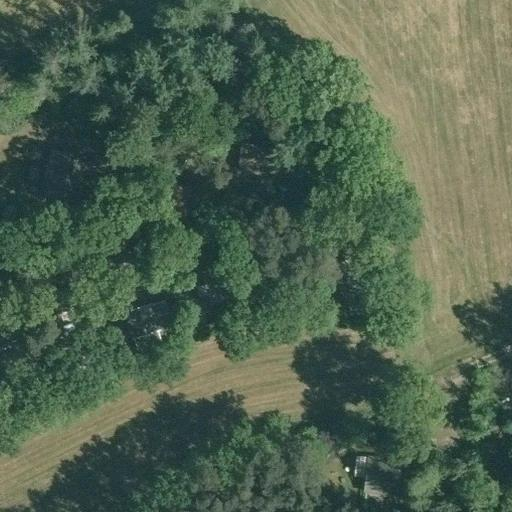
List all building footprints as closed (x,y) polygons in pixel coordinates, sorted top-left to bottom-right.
[(278,174),(281,150),(242,144),(238,168),(278,174)] [(49,187),(48,196),(78,200),(80,181),(83,182),(83,178),(81,177),(84,157),(54,153),(53,161),(46,166),(44,181),(49,187)] [(336,281),(351,309),(370,299),(356,275),(363,271),(355,256),(340,265),(345,275),(336,281)] [(132,339),(159,329),(150,304),(124,312),(132,339)] [(396,495),(399,465),(381,463),(382,459),(368,458),(356,456),(354,476),(366,478),(365,491),(396,495)]
